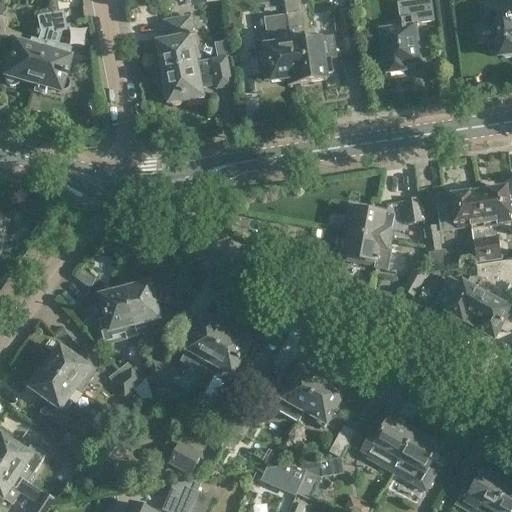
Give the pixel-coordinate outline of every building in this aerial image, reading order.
[(321,39),(305,41),(304,34),(297,35),(296,29),(302,28),(297,0),(285,2),(287,15),(298,85),(327,81),(326,75),(334,74),(331,59),(324,60),(321,39)] [(399,5),(403,30),(381,33),(387,69),(388,69),(389,74),(405,72),(404,67),(418,64),(415,42),(418,42),(416,28),(415,28),(414,23),(418,22),(418,24),(433,22),(430,0),(399,5)] [(511,2),(481,7),(484,25),(494,23),(497,42),(492,43),(491,44),(490,45),(489,46),(488,47),(488,48),(488,49),(488,50),(489,51),(489,52),(490,54),(491,54),(492,55),(493,55),(495,55),(499,55),(499,57),(502,57),(505,59),(511,58),(511,2)] [(355,39),(351,12),(339,13),(343,41),(355,39)] [(39,31),(41,30),(48,29),(32,82),(42,85),(41,87),(59,92),(60,93),(61,93),(63,92),(64,92),(65,91),(67,90),(68,88),(68,86),(69,84),(68,83),(68,81),(67,80),(66,79),(65,78),(63,77),(67,63),(66,61),(67,58),(66,58),(69,49),(57,46),(59,40),(56,39),(58,32),(65,31),(61,13),(37,18),(39,31)] [(298,85),(287,15),(264,19),(268,47),(257,48),(259,61),(252,62),(254,75),(268,73),(269,82),(290,79),(291,86),(298,85)] [(170,40),(157,42),(163,73),(180,69),(180,66),(201,62),(200,61),(198,47),(202,46),(200,32),(194,33),(190,17),(164,22),(167,34),(169,33),(170,40)] [(41,30),(37,42),(30,40),(28,47),(14,43),(4,77),(4,78),(4,80),(4,81),(5,82),(5,83),(6,84),(8,86),(9,86),(10,87),(11,87),(12,87),(14,87),(15,87),(17,85),(18,85),(19,83),(20,82),(20,81),(22,82),(23,80),(32,82),(48,29),(41,30)] [(218,50),(216,50),(217,58),(227,56),(229,55),(226,40),(216,42),(218,50)] [(180,69),(163,73),(165,86),(164,89),(165,96),(168,98),(169,104),(172,103),(175,104),(181,103),(183,101),(186,100),(185,94),(202,91),(202,88),(215,85),(216,90),(233,86),(231,75),(227,56),(217,58),(200,61),(201,62),(180,66),(180,69)] [(491,191),(480,193),(485,226),(487,242),(498,241),(497,233),(494,233),(494,228),(497,228),(497,224),(511,222),(506,189),(503,189),(500,187),(493,188),(491,191)] [(440,208),(439,209),(442,231),(444,231),(444,230),(456,228),(457,230),(472,227),(474,244),(487,242),(485,226),(480,193),(467,195),(465,193),(457,194),(455,196),(452,197),(453,208),(441,210),(440,208)] [(409,224),(421,222),(418,199),(405,201),(409,224)] [(349,235),(389,242),(391,231),(392,231),(394,215),(385,214),(385,215),(375,213),(376,210),(358,207),(357,210),(354,209),(349,235)] [(0,218),(0,244),(3,234),(11,236),(15,222),(7,220),(0,218)] [(428,253),(441,251),(437,227),(425,229),(428,253)] [(379,250),(387,251),(389,242),(349,235),(345,258),(348,259),(348,262),(366,265),(366,262),(377,264),(379,250)] [(487,242),(489,263),(502,261),(499,241),(498,241),(487,242)] [(477,265),(489,263),(487,242),(474,244),(477,265)] [(511,261),(501,263),(503,271),(500,275),(503,277),(498,287),(495,285),(471,327),(482,333),(482,335),(490,340),(492,338),(495,340),(501,329),(507,333),(508,330),(510,331),(511,326),(511,311),(498,304),(504,294),(510,283),(511,283),(511,261)] [(500,275),(503,271),(501,263),(478,266),(479,279),(484,278),(485,283),(488,285),(485,290),(479,286),(476,291),(463,284),(447,313),(450,315),(449,317),(458,322),(460,320),(471,327),(495,285),(498,287),(503,277),(500,275)] [(414,271),(403,291),(414,297),(425,277),(414,271)] [(126,291),(136,331),(147,328),(146,323),(159,320),(155,303),(159,302),(161,298),(158,287),(155,285),(150,286),(150,285),(147,285),(145,283),(138,285),(136,288),(126,291)] [(136,331),(126,291),(115,294),(112,291),(105,293),(104,296),(101,297),(102,299),(97,300),(95,303),(98,314),(102,316),(106,315),(110,332),(123,329),(126,340),(138,337),(136,331)] [(206,320),(182,362),(193,368),(204,374),(206,371),(207,368),(210,363),(228,332),(229,332),(230,329),(228,328),(228,324),(221,321),(218,322),(216,321),(214,324),(206,320)] [(207,368),(206,371),(228,384),(232,376),(241,361),(244,363),(248,362),(254,352),(253,348),(249,346),(250,344),(248,343),(248,339),(241,336),(238,337),(229,332),(228,332),(210,363),(207,368)] [(101,363),(86,352),(79,362),(60,348),(54,358),(50,358),(46,364),(47,368),(46,369),(75,390),(80,393),(101,363)] [(157,385),(164,365),(152,362),(146,381),(157,385)] [(167,395),(175,369),(164,365),(157,385),(158,385),(156,391),(167,395)] [(118,373),(133,392),(142,384),(127,366),(118,373)] [(75,390),(46,369),(45,370),(41,370),(37,376),(38,380),(32,389),(65,413),(72,403),(68,400),(75,390)] [(294,406),(305,413),(323,381),(321,380),(321,376),(314,373),(311,375),(301,369),(280,405),(291,411),(294,406)] [(133,392),(118,373),(108,381),(123,399),(133,392)] [(324,382),(323,381),(305,413),(316,419),(314,424),(324,430),(345,394),(334,388),(334,384),(328,380),(324,382)] [(233,431),(241,417),(230,410),(220,428),(232,434),(233,431)] [(243,437),(252,422),(241,417),(233,431),(243,437)] [(361,453),(369,457),(368,459),(394,474),(416,433),(414,430),(409,427),(405,427),(390,419),(383,432),(376,428),(361,453)] [(344,428),(330,453),(340,458),(354,434),(344,428)] [(441,448),(416,433),(394,474),(426,492),(439,469),(431,465),(441,448)] [(89,450),(66,434),(59,443),(82,460),(89,450)] [(0,466),(23,481),(28,484),(47,456),(31,445),(26,453),(2,437),(0,440),(0,466)] [(82,460),(59,443),(52,453),(75,469),(82,460)] [(104,484),(122,456),(104,445),(87,473),(104,484)] [(192,475),(202,456),(181,445),(170,463),(192,475)] [(307,473),(319,479),(344,475),(341,459),(305,464),(307,473)] [(0,496),(13,505),(21,493),(36,503),(41,496),(27,486),(28,484),(23,481),(0,466),(0,496)] [(307,473),(290,466),(265,471),(261,481),(297,496),(307,473)] [(471,479),(456,506),(467,511),(494,511),(509,485),(484,471),(478,482),(471,479)] [(309,501),(319,479),(307,473),(297,496),(309,501)] [(189,511),(198,493),(203,481),(182,484),(177,495),(172,492),(164,511),(165,511),(189,511)] [(200,492),(190,511),(206,511),(212,498),(211,497),(214,489),(203,484),(200,492)] [(511,511),(511,487),(509,485),(494,511),(511,511)] [(48,511),(55,502),(45,495),(33,511),(48,511)] [(150,511),(131,503),(126,511),(150,511)]
